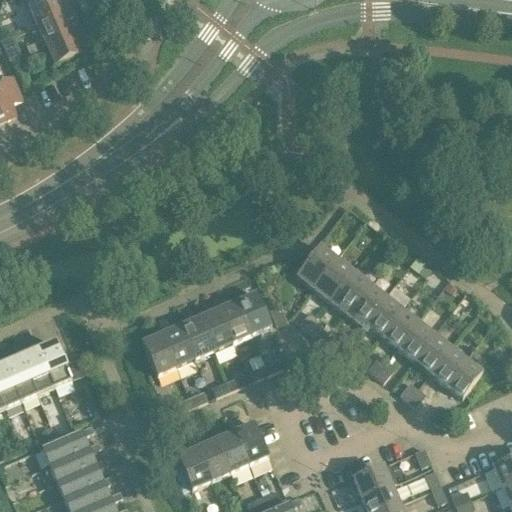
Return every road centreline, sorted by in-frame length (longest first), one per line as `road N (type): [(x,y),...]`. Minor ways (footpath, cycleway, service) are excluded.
road 1 (tertiary): [(112,154),(184,102),(267,2)]
road 2 (tertiary): [(232,0),(112,154)]
road 3 (tertiary): [(0,218),(112,154)]
road 4 (residential): [(0,146),(109,89)]
